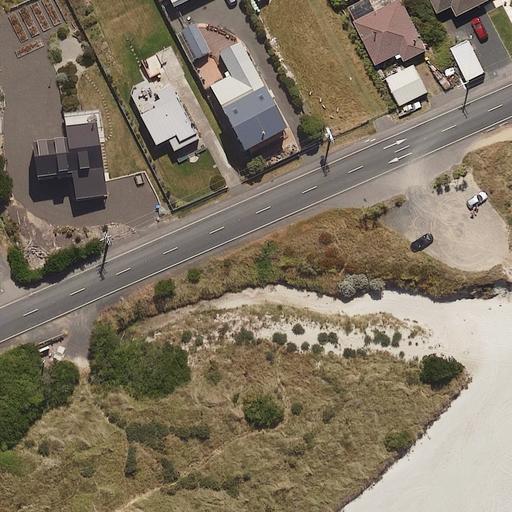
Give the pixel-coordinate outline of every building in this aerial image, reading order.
[(171,0),(176,9),(194,0),(171,0)] [(372,0),(366,0),(351,8),(379,65),(403,53),(407,61),(430,50),(405,0),(398,0),(378,10),(372,0)] [(434,0),(441,13),(455,6),(460,16),(492,0),(434,0)] [(196,25),(182,32),(196,60),(211,52),(196,25)] [(471,39),(453,48),(470,81),(488,72),(471,39)] [(233,77),(212,88),(247,153),(289,131),(254,65),(242,43),(220,54),(233,77)] [(416,64),(388,78),(403,106),(430,91),(416,64)] [(178,98),(142,117),(159,147),(169,142),(175,154),(201,140),(178,98)] [(100,110),(64,115),(68,140),(34,145),(39,180),(73,175),(77,201),(113,196),(100,110)]
